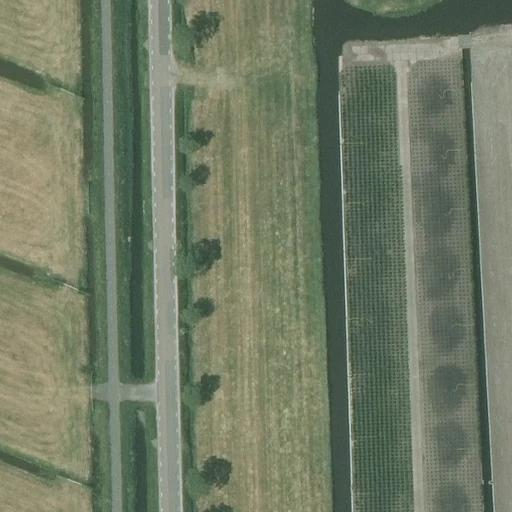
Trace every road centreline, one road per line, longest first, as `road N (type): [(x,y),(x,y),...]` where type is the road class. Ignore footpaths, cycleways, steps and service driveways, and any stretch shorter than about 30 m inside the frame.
road 1 (tertiary): [(169,511),(157,0)]
road 2 (track): [(417,511),(399,52)]
